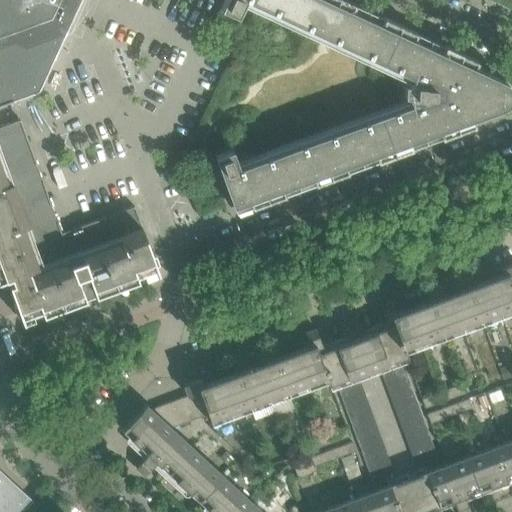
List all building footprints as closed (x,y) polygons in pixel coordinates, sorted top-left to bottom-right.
[(0,0),(0,280),(2,280),(6,278),(6,279),(15,302),(12,303),(15,313),(18,312),(20,317),(22,316),(42,308),(60,301),(62,307),(85,299),(84,296),(94,292),(95,295),(97,295),(117,287),(115,282),(136,274),(154,267),(154,268),(156,267),(148,245),(147,242),(142,228),(133,206),(61,233),(55,217),(46,193),(40,176),(32,154),(19,119),(0,126),(0,105),(12,101),(38,91),(66,34),(81,0),(0,0)] [(380,24),(365,17),(351,11),(354,4),(345,0),(224,0),(220,9),(237,17),(244,0),(246,0),(411,77),(408,84),(404,84),(403,96),(407,96),(410,104),(238,167),(232,149),(214,156),(232,206),(248,201),(250,207),(347,172),(474,126),(471,119),(503,107),(498,94),(504,81),(474,67),(477,61),(444,46),(441,52),(413,39),(416,33),(383,17),(380,24)] [(405,351),(511,311),(511,263),(499,268),(503,278),(469,290),(431,305),(397,317),(391,300),(380,304),(386,321),(364,329),(363,332),(364,335),(356,338),(368,371),(377,368),(407,356),(405,351)] [(328,385),(368,371),(356,338),(347,342),(346,339),(343,337),(321,345),(315,328),(304,332),(307,343),(310,350),(205,388),(201,378),(183,385),(187,395),(154,407),(151,410),(170,428),(207,414),(210,423),(288,394),(326,381),(328,385)] [(406,376),(402,366),(381,374),(385,383),(406,376)] [(410,387),(406,376),(385,383),(388,394),(410,387)] [(338,389),(342,400),(363,393),(359,382),(338,389)] [(466,393),(462,384),(452,387),(455,397),(466,393)] [(414,397),(410,387),(388,394),(393,406),(414,397)] [(455,397),(452,387),(441,391),(445,401),(455,397)] [(445,401),(441,391),(431,395),(435,405),(445,401)] [(487,402),(484,392),(476,395),(480,405),(487,402)] [(367,402),(363,393),(342,400),(346,410),(367,402)] [(435,405),(431,395),(420,399),(424,409),(435,405)] [(417,408),(414,397),(393,406),(396,416),(417,408)] [(471,408),(468,399),(454,404),(458,413),(471,408)] [(371,413),(367,402),(346,410),(350,421),(371,413)] [(221,474),(191,446),(170,428),(151,410),(145,404),(121,430),(129,437),(127,440),(127,442),(144,458),(153,466),(185,496),(188,496),(190,493),(197,500),(221,474)] [(458,413),(454,404),(447,406),(440,409),(444,419),(450,416),(458,413)] [(421,418),(417,408),(396,416),(400,426),(421,418)] [(444,419),(440,409),(426,414),(430,424),(444,419)] [(375,424),(371,413),(350,421),(354,432),(375,424)] [(425,428),(421,418),(400,426),(403,437),(425,428)] [(379,434),(375,424),(354,432),(358,442),(379,434)] [(350,437),(347,428),(333,433),(336,443),(350,437)] [(429,439),(425,428),(403,437),(407,447),(429,439)] [(336,443),(333,433),(326,435),(319,438),(322,448),(330,445),(336,443)] [(382,444),(379,434),(358,442),(361,452),(382,444)] [(322,448),(319,438),(305,443),(309,453),(322,448)] [(432,449),(429,439),(407,447),(411,457),(432,449)] [(511,439),(503,442),(511,465),(511,439)] [(356,452),(352,442),(341,446),(345,456),(356,452)] [(507,479),(511,476),(511,465),(503,442),(446,464),(407,479),(419,511),(428,508),(430,511),(431,511),(432,511),(454,504),(465,500),(507,484),(508,482),(507,479)] [(386,455),(382,444),(361,452),(365,462),(386,455)] [(345,456),(341,446),(332,450),(331,450),(335,459),(345,456)] [(235,460),(223,449),(216,456),(228,467),(235,460)] [(436,460),(432,449),(411,457),(415,468),(436,460)] [(335,459),(331,450),(321,454),(324,463),(335,459)] [(324,463),(321,454),(310,458),(314,467),(324,463)] [(390,465),(386,455),(365,462),(369,473),(390,465)] [(394,476),(390,465),(369,473),(373,483),(394,476)] [(261,511),(221,474),(197,500),(205,507),(202,509),(202,511),(261,511)] [(28,502),(0,475),(0,511),(14,511),(27,502),(28,503),(28,502)] [(416,511),(419,511),(407,479),(317,511),(416,511)]
